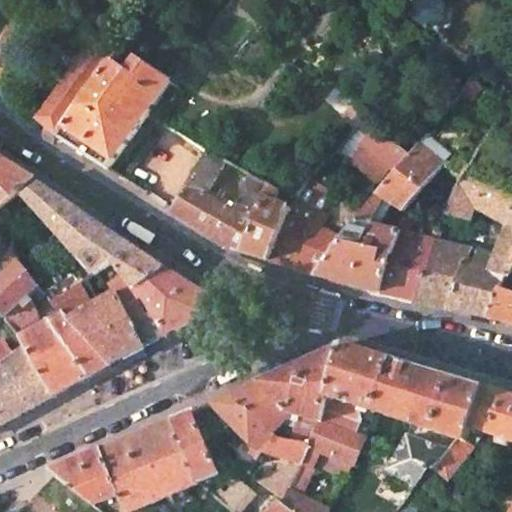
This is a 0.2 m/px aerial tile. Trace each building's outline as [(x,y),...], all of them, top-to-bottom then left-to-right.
[(12,21),(0,44),(0,82),(27,28),(12,21)] [(92,43),(38,121),(41,127),(58,138),(114,57),(92,43)] [(136,70),(114,57),(58,138),(129,181),(165,119),(185,83),(149,54),(136,70)] [(342,114),(357,126),(371,110),(355,98),(342,114)] [(394,169),(408,153),(372,125),(352,159),(378,181),(388,163),(394,169)] [(511,187),(487,174),(485,178),(465,167),(457,179),(445,213),(469,219),(472,203),(507,222),(496,251),(371,223),(383,197),(403,209),(443,162),(418,141),(408,153),(394,169),(376,193),(364,209),(337,245),(314,273),(511,320),(511,187)] [(314,273),(337,245),(316,233),(332,207),(326,205),(333,192),(310,174),(297,187),(290,195),(287,204),(274,197),(278,189),(251,171),(235,209),(205,193),(227,158),(208,149),(172,209),(227,244),(314,273)] [(40,181),(0,154),(0,209),(26,194),(40,181)] [(118,233),(40,181),(26,194),(92,265),(118,233)] [(0,312),(2,316),(33,300),(52,288),(0,231),(0,250),(11,266),(0,276),(0,312)] [(138,246),(118,233),(92,265),(99,272),(117,257),(138,246)] [(165,265),(138,246),(117,257),(136,286),(165,265)] [(136,286),(117,257),(99,272),(115,288),(127,303),(144,345),(168,332),(146,296),(143,297),(136,286)] [(207,293),(165,265),(136,286),(143,297),(146,296),(168,332),(207,311),(207,293)] [(127,303),(115,288),(95,303),(83,281),(52,300),(62,310),(69,318),(111,363),(144,345),(127,303)] [(69,318),(62,310),(47,320),(33,300),(2,316),(14,332),(38,318),(40,324),(18,337),(52,394),(89,375),(52,329),(69,318)] [(111,363),(69,318),(52,329),(89,375),(111,363)] [(52,394),(18,337),(10,341),(7,337),(0,340),(0,408),(7,418),(52,394)] [(283,503),(282,505),(292,511),(326,511),(328,508),(304,489),(317,463),(345,475),(351,461),(365,437),(368,426),(361,424),(362,418),(358,405),(373,409),(390,356),(344,342),(338,344),(320,421),(311,443),(301,463),(283,503)] [(338,344),(230,391),(269,429),(280,419),(297,424),(292,438),(311,443),(320,421),(338,344)] [(482,385),(390,356),(373,409),(457,436),(466,439),(482,385)] [(508,439),(511,439),(511,393),(482,385),(466,439),(457,436),(448,448),(434,467),(431,464),(422,475),(433,479),(438,470),(448,478),(474,446),(484,430),(498,436),(496,442),(506,445),(508,439)] [(261,447),(274,433),(269,429),(230,391),(209,401),(249,442),(261,447)] [(189,408),(170,417),(198,480),(217,472),(189,408)] [(100,447),(119,491),(127,510),(198,480),(170,417),(114,441),(100,447)] [(301,463),(311,443),(292,438),(274,433),(261,447),(301,463)] [(434,467),(448,448),(406,434),(385,473),(413,488),(422,475),(431,464),(434,467)] [(100,447),(49,469),(57,476),(65,482),(90,502),(119,491),(100,447)] [(233,510),(242,499),(230,490),(231,488),(222,478),(210,490),(233,510)] [(468,498),(449,490),(444,500),(464,508),(468,498)] [(266,511),(257,511),(242,499),(233,510),(235,511),(292,511),(282,505),(283,503),(279,499),(266,511)]
